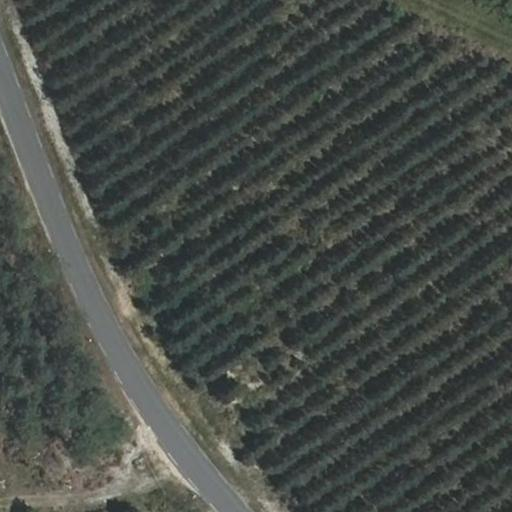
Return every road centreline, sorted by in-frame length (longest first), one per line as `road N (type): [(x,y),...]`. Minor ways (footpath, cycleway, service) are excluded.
road 1 (tertiary): [(0,59),(119,354),(235,511)]
road 2 (track): [(0,502),(202,475)]
